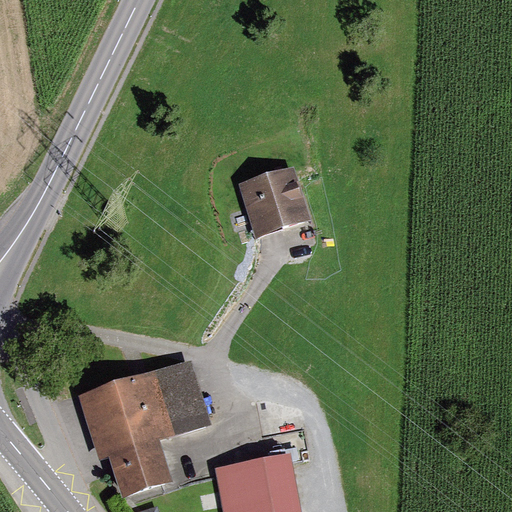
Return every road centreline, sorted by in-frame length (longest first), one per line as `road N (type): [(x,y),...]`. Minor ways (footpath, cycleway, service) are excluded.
road 1 (track): [(323,511),(306,421),(291,389),(99,336),(7,330)]
road 2 (tertiary): [(0,261),(43,195),(138,0)]
road 3 (track): [(204,361),(286,243)]
